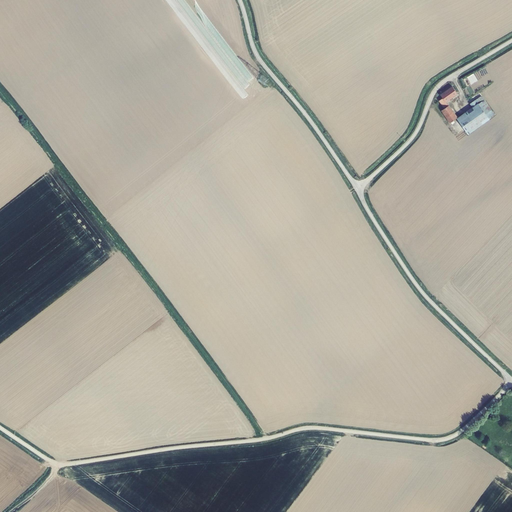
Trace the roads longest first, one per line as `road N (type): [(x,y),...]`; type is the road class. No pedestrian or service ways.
road 1 (unclassified): [(511,380),(447,439),(314,427),(56,464)]
road 2 (unclassified): [(357,190),(420,291),(511,380)]
road 3 (unclassified): [(239,0),(256,54),(357,190)]
road 4 (unclassified): [(357,190),(412,138),(437,86),(511,40)]
